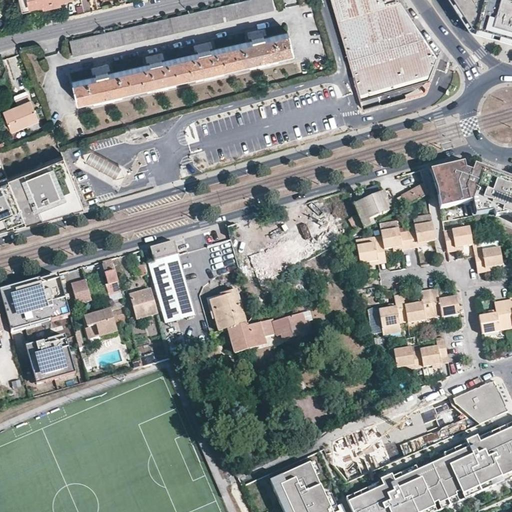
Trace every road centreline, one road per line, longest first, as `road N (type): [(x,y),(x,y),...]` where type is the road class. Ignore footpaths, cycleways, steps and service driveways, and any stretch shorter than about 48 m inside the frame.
road 1 (primary): [(471,97),(420,120),(0,241)]
road 2 (primary): [(0,282),(421,161)]
road 3 (unknown): [(287,0),(283,22),(67,75),(56,71),(48,32)]
road 4 (residential): [(237,477),(482,373)]
road 5 (residential): [(0,43),(187,0)]
road 6 (residential): [(444,269),(461,266),(482,373)]
